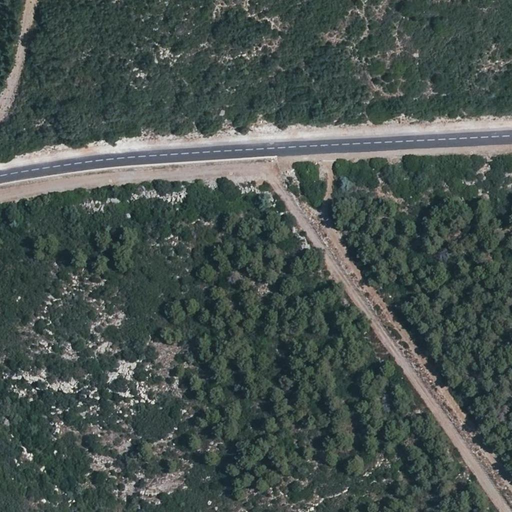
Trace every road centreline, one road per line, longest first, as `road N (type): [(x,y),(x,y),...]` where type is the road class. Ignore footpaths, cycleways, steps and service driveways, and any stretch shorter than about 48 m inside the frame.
road 1 (track): [(511,511),(268,169),(0,194)]
road 2 (unclassified): [(511,138),(99,162),(0,177)]
